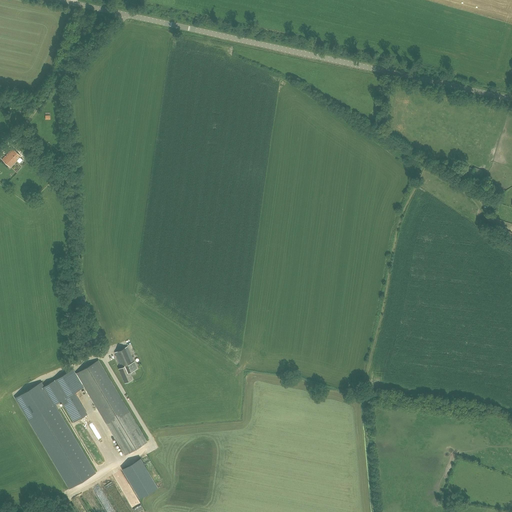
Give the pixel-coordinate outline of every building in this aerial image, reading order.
[(20,157),(21,156),(13,148),(2,159),(10,167),(17,160),(20,163),(23,160),(20,157)] [(474,169),(465,165),(462,172),(472,175),(474,169)] [(475,168),(474,169),(472,175),(480,178),(483,171),(475,168)] [(511,233),(511,232),(494,223),(490,229),(509,239),(511,233)] [(127,347),(114,353),(121,367),(118,369),(125,383),(133,379),(129,372),(137,369),(134,361),(134,362),(127,347)] [(74,392),(84,386),(125,455),(147,442),(98,360),(77,373),(74,368),(51,382),(44,386),(41,382),(15,398),(29,420),(40,413),(55,404),(61,400),(74,422),(87,414),(74,392)] [(96,473),(55,404),(40,413),(29,420),(70,488),(96,473)] [(116,460),(92,421),(79,429),(102,468),(116,460)] [(108,489),(115,485),(113,482),(110,483),(108,480),(105,482),(108,489)]
